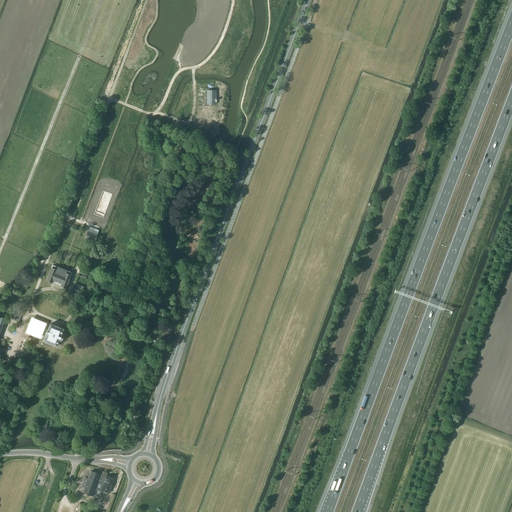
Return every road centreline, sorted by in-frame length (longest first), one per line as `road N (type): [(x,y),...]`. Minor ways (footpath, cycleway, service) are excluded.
road 1 (motorway): [(511,24),(328,511)]
road 2 (secondary): [(156,413),(307,0)]
road 3 (motorway): [(357,511),(511,100)]
road 4 (track): [(155,113),(109,99),(0,385)]
road 5 (track): [(0,248),(99,0)]
road 6 (track): [(193,67),(176,73),(155,113),(189,121),(193,81)]
